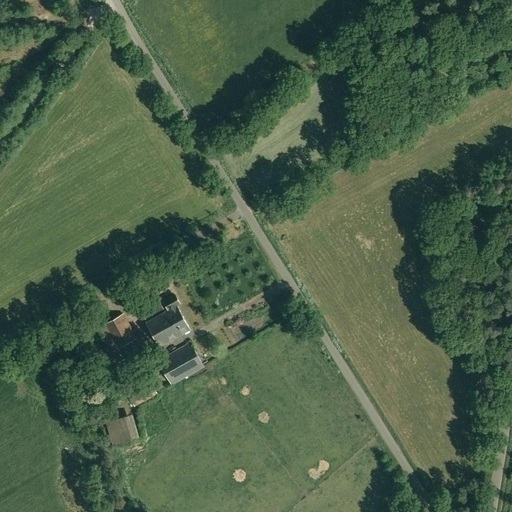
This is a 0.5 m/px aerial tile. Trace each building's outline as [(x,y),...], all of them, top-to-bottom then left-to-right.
[(146,322),(151,329),(181,312),(177,305),(180,303),(175,295),(164,301),(168,309),(146,322)] [(164,310),(160,303),(142,313),(146,320),(164,310)] [(181,312),(151,329),(160,346),(190,329),(181,312)] [(125,313),(98,328),(111,351),(138,336),(125,313)] [(172,384),(204,366),(190,342),(158,360),(172,384)] [(129,396),(134,406),(158,394),(153,384),(129,396)]
